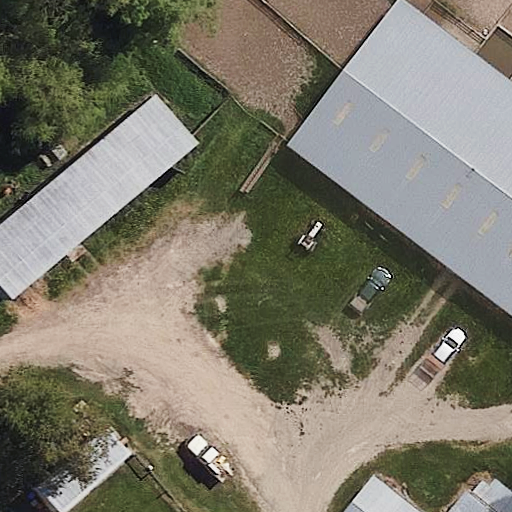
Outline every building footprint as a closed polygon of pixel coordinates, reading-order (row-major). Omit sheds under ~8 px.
[(511,314),(511,93),(391,4),(285,147),(511,314)] [(0,314),(188,152),(147,104),(0,230),(0,314)] [(0,440),(62,390),(11,328),(0,337),(0,440)] [(66,511),(126,452),(94,419),(26,487),(51,511),(66,511)] [(344,511),(411,511),(371,479),(344,511)] [(511,511),(511,510),(476,481),(450,511),(511,511)]
